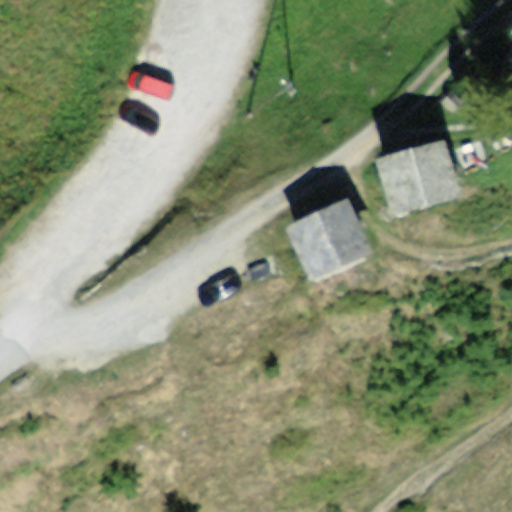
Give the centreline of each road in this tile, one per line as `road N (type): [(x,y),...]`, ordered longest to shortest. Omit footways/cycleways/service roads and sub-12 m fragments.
road 1 (track): [(0,361),(197,265),(339,172)]
road 2 (track): [(409,108),(446,61),(511,3)]
